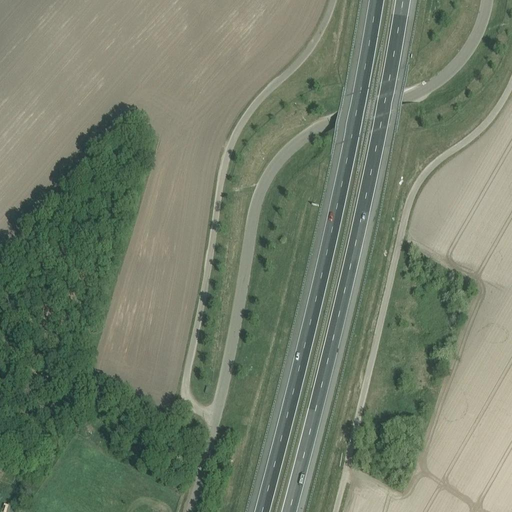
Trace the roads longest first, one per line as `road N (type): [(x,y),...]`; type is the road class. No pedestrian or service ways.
road 1 (unclassified): [(217,415),(251,226),(271,168),(319,127),(431,86),(457,66),(487,0)]
road 2 (motorway): [(377,0),(327,256),(261,511)]
road 3 (motorway): [(287,511),(347,275),(402,0)]
road 4 (unclassified): [(331,511),(408,208),(437,161),(499,110),(511,80)]
road 5 (unclassified): [(217,415),(194,406),(186,383),(224,156),(253,106),(318,36),(335,0)]
